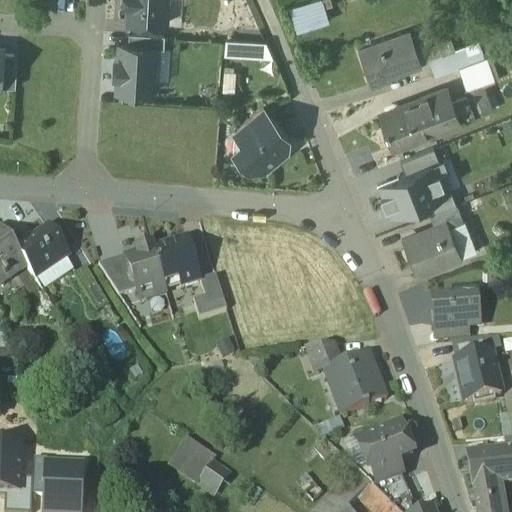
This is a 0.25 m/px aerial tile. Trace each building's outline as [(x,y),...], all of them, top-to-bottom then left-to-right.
[(124,0),(124,4),(128,5),(128,21),(166,24),(167,0),(124,0)] [(289,10),(295,31),(328,21),(321,1),(289,10)] [(410,31),(360,49),(371,83),(391,76),(389,72),(421,61),(410,31)] [(165,36),(129,33),(128,45),(154,47),(154,48),(164,49),(165,36)] [(224,38),(224,54),(265,55),(266,39),(224,38)] [(128,45),(120,45),(119,60),(115,60),(114,76),(118,76),(118,91),(152,93),(154,48),(154,47),(128,45)] [(454,50),(429,59),(435,75),(460,66),(454,50)] [(17,54),(2,53),(0,81),(0,86),(16,87),(17,54)] [(482,85),(464,91),(473,116),(491,110),(482,85)] [(444,88),(419,98),(420,100),(383,114),(387,127),(386,127),(387,131),(389,130),(394,145),(456,122),(444,88)] [(264,108),(235,132),(235,133),(234,148),(233,149),(249,167),(265,168),(266,169),(287,151),(288,137),(264,108)] [(401,161),(406,174),(432,164),(433,165),(435,164),(440,162),(435,147),(401,161)] [(378,185),(391,218),(430,202),(445,196),(445,195),(447,194),(435,164),(433,165),(432,164),(406,174),(378,185)] [(445,196),(430,202),(435,214),(456,205),(457,205),(452,192),(447,194),(445,195),(445,196)] [(435,214),(431,215),(435,226),(448,221),(450,226),(463,221),(456,205),(435,214)] [(435,226),(403,239),(416,274),(462,256),(450,226),(448,221),(435,226)] [(475,251),(463,221),(450,226),(462,256),(475,251)] [(49,229),(15,253),(26,269),(35,283),(69,259),(49,229)] [(0,231),(0,286),(26,269),(15,253),(0,231)] [(152,253),(151,253),(165,296),(200,284),(201,284),(200,283),(187,242),(152,253)] [(165,296),(151,253),(152,253),(151,249),(138,253),(139,257),(128,261),(126,261),(137,293),(140,303),(165,296)] [(127,258),(98,267),(119,298),(137,293),(126,261),(128,261),(127,258)] [(85,271),(74,278),(90,302),(101,295),(85,271)] [(215,278),(200,283),(201,284),(200,284),(205,300),(194,303),(199,321),(226,312),(215,278)] [(475,292),(438,295),(435,299),(436,313),(433,313),(435,333),(466,331),(473,330),(471,315),(477,309),(475,292)] [(466,331),(435,333),(436,345),(467,342),(466,331)] [(452,345),(455,362),(491,354),(500,352),(498,340),(452,345)] [(333,347),(307,350),(315,371),(339,362),(333,347)] [(491,354),(455,362),(465,407),(501,399),(491,354)] [(341,366),(322,373),(323,375),(340,419),(384,403),(373,374),(376,373),(369,356),(341,366)] [(339,362),(315,371),(318,377),(323,375),(322,373),(341,366),(339,362)] [(399,426),(376,435),(371,433),(367,435),(364,439),(356,443),(365,468),(366,469),(370,467),(373,475),(395,466),(412,460),(399,426)] [(218,462),(185,439),(165,469),(213,503),(231,478),(215,467),(218,462)] [(21,481),(22,448),(0,446),(0,494),(5,494),(20,495),(21,481)] [(511,453),(468,457),(474,495),(494,489),(511,487),(511,453)] [(32,481),(32,497),(45,497),(46,468),(47,462),(33,462),(32,481)] [(395,466),(373,475),(370,467),(366,469),(365,468),(354,472),(356,474),(373,492),(388,486),(401,481),(395,466)] [(80,511),(82,469),(46,468),(45,497),(44,511),(80,511)] [(373,492),(356,474),(344,486),(358,500),(370,511),(392,511),(373,492)] [(4,511),(31,511),(32,497),(32,481),(21,481),(20,495),(5,494),(4,511)] [(358,500),(344,486),(317,511),(348,511),(358,500)] [(408,505),(388,486),(373,492),(392,511),(406,511),(405,508),(408,505)] [(497,511),(494,489),(474,495),(477,511),(497,511)]
